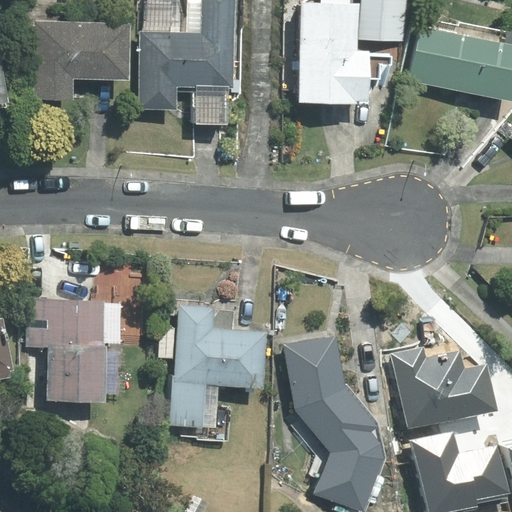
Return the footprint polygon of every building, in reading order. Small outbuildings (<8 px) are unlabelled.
[(226,0),(140,0),(135,104),(174,106),(175,91),(188,92),(187,122),(220,124),(226,0)] [(346,2),(346,0),(314,0),(315,0),(308,0),(295,0),(290,101),(350,104),(350,99),(360,99),(362,50),(350,49),(352,2),(346,2)] [(511,29),(440,17),(438,27),(411,22),(401,81),(507,100),(511,73),(511,29)] [(69,77),(122,78),(124,22),(32,20),(31,99),(68,99),(69,77)] [(102,301),(35,299),(34,327),(22,327),(22,346),(45,347),(44,399),(99,400),(102,301)] [(209,326),(210,302),(174,300),(168,425),(212,427),(214,384),(257,386),(260,328),(209,326)] [(282,343),(288,406),(331,460),(379,422),(338,371),(335,338),(282,343)] [(462,425),(510,416),(499,363),(484,366),(483,360),(460,365),(457,346),(420,353),(418,344),(387,350),(402,427),(460,415),(462,425)]
